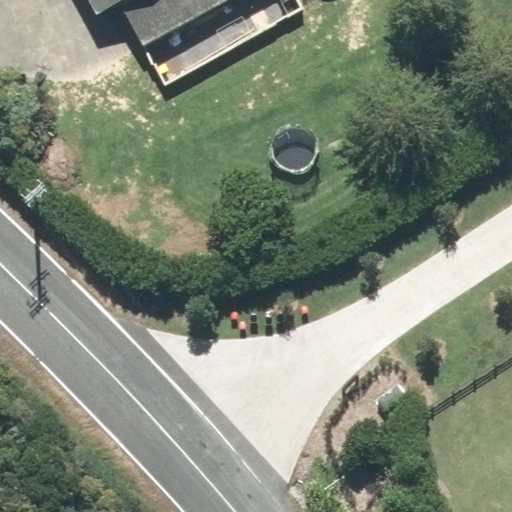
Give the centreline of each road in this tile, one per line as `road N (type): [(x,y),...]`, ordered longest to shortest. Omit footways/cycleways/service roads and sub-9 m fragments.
road 1 (residential): [(179,448),(511,221)]
road 2 (tertiary): [(0,263),(179,448)]
